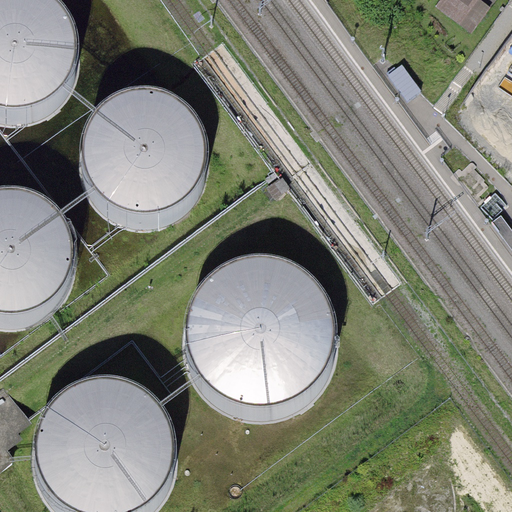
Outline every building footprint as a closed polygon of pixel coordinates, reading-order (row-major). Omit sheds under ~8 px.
[(34,2),(22,0),(5,0),(0,1),(0,117),(7,120),(26,119),(44,113),(59,101),(70,86),(76,68),(75,47),(67,27),(53,11),(34,2)] [(442,0),(439,6),(476,32),(494,6),(484,0),(442,0)] [(149,106),(130,106),(112,113),(97,124),(86,140),(80,158),(81,179),(89,199),(103,214),(122,224),(143,227),(163,223),(181,211),(194,195),(201,175),(201,156),(194,138),(183,123),(167,112),(149,106)] [(26,212),(5,212),(0,213),(0,328),(12,331),(31,329),(48,321),(62,308),(71,292),(74,273),(71,252),(61,234),(46,220),(26,212)] [(284,274),(258,270),(233,274),(210,287),(194,307),(185,331),(184,354),(191,376),(204,395),(223,410),(245,417),(268,418),(291,411),(310,398),(324,379),(332,357),(332,331),(323,307),(306,287),(284,274)] [(37,452),(37,473),(44,493),(57,510),(60,511),(147,511),(158,502),(169,481),(172,458),(167,435),(155,415),(136,400),(113,393),(92,394),(72,401),(55,414),(43,431),(37,452)]
